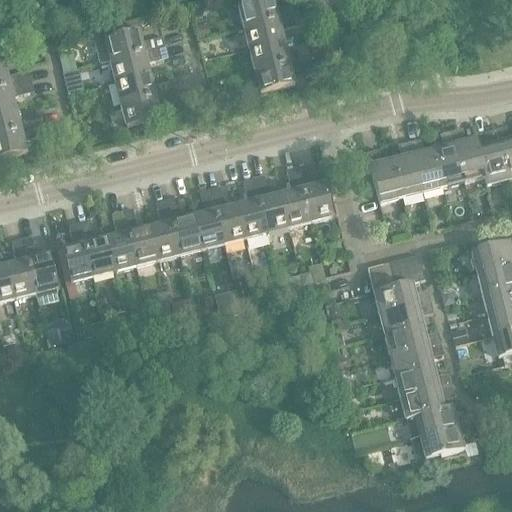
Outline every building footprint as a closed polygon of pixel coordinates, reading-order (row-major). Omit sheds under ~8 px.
[(272,0),(237,9),(243,31),(299,17),(296,7),(275,12),(272,0)] [(299,17),(243,31),(248,53),(283,44),(280,33),(301,28),(299,17)] [(206,26),(193,29),(197,42),(209,39),(206,26)] [(138,34),(94,45),(99,67),(109,65),(165,51),(162,40),(141,46),(138,34)] [(283,44),(248,53),(254,75),(310,61),(307,50),(286,55),(283,44)] [(149,78),(146,67),(168,61),(165,51),(109,65),(115,87),(149,78)] [(72,57),(57,60),(62,77),(76,73),(72,57)] [(291,77),(313,71),(310,61),(254,75),(260,97),(294,88),(291,77)] [(4,68),(0,68),(0,92),(31,85),(28,74),(7,79),(4,68)] [(149,78),(115,87),(120,108),(165,97),(176,94),(173,84),(152,89),(149,78)] [(0,115),(15,112),(12,101),(33,95),(31,85),(0,92),(0,115)] [(81,86),(65,91),(67,98),(83,93),(81,86)] [(165,97),(120,108),(126,131),(160,122),(157,110),(179,105),(176,94),(165,97)] [(224,96),(211,100),(216,119),(229,116),(224,96)] [(15,112),(0,115),(0,138),(42,128),(39,117),(18,123),(15,112)] [(23,144),(44,139),(42,128),(0,138),(0,162),(26,156),(23,144)] [(503,131),(495,133),(508,185),(511,183),(511,142),(506,144),(503,131)] [(458,133),(451,135),(463,186),(483,181),(484,181),(477,151),(478,151),(476,142),(462,146),(458,133)] [(484,181),(483,181),(486,190),(508,185),(495,133),(487,135),(490,148),(478,151),(477,151),(484,181)] [(443,137),(446,150),(433,153),(443,192),(463,186),(451,135),(443,137)] [(443,192),(433,153),(420,156),(417,144),(409,146),(422,197),(443,192)] [(401,147),(404,160),(391,164),(401,202),(422,197),(409,146),(401,147)] [(375,154),(366,156),(379,207),(401,202),(391,164),(378,167),(375,154)] [(307,168),(296,171),(310,227),(332,221),(324,187),(312,190),(307,168)] [(286,173),(291,195),(280,198),(289,232),(310,227),(296,171),(286,173)] [(263,179),(253,182),(267,238),(289,232),(280,198),(269,200),(263,179)] [(248,206),(236,209),(245,243),(267,238),(253,182),(242,184),(248,206)] [(245,243),(236,209),(225,211),(220,190),(209,193),(223,249),(245,243)] [(209,193),(199,195),(204,217),(193,220),(202,254),(223,249),(209,193)] [(177,201),(166,204),(180,260),(202,254),(193,220),(182,222),(177,201)] [(155,206),(161,228),(149,231),(158,265),(180,260),(166,204),(155,206)] [(132,212),(122,215),(136,271),(158,265),(149,231),(138,233),(132,212)] [(111,217),(116,239),(105,242),(114,276),(136,271),(122,215),(111,217)] [(89,223),(78,226),(92,282),(114,276),(105,242),(94,244),(89,223)] [(78,226),(68,228),(73,250),(61,253),(70,287),(92,282),(78,226)] [(21,242),(35,298),(58,292),(49,258),(37,261),(32,239),(21,242)] [(11,245),(16,266),(5,269),(14,303),(35,298),(21,242),(11,245)] [(511,256),(511,254),(511,253),(511,244),(471,255),(476,277),(511,267),(511,256)] [(407,261),(414,286),(424,284),(418,259),(407,261)] [(407,261),(397,264),(404,288),(411,286),(412,287),(414,286),(407,261)] [(397,264),(388,266),(394,291),(404,288),(397,264)] [(388,266),(378,269),(384,293),(394,291),(388,266)] [(511,267),(476,277),(482,298),(511,289),(511,267)] [(0,306),(14,303),(5,269),(0,269),(0,306)] [(378,269),(367,272),(373,296),(384,293),(378,269)] [(311,274),(300,277),(303,287),(313,284),(311,274)] [(254,277),(232,282),(235,295),(237,304),(259,298),(254,277)] [(415,301),(412,287),(411,286),(404,288),(394,291),(384,293),(373,296),(379,318),(430,305),(428,297),(415,301)] [(511,289),(482,298),(487,319),(511,312),(511,289)] [(235,295),(213,300),(219,322),(241,316),(238,308),(237,304),(235,295)] [(446,295),(440,297),(443,307),(453,305),(452,299),(446,295)] [(180,305),(171,307),(173,316),(182,313),(180,305)] [(430,305),(379,318),(384,339),(422,329),(419,316),(432,313),(430,305)] [(168,306),(148,311),(152,325),(172,320),(168,306)] [(511,312),(487,319),(492,340),(511,334),(511,312)] [(117,322),(103,325),(106,337),(128,331),(125,318),(124,315),(115,317),(117,322)] [(132,316),(125,318),(128,331),(135,329),(132,316)] [(58,338),(46,341),(48,350),(63,346),(64,347),(75,344),(69,319),(54,323),(58,338)] [(422,329),(384,339),(389,360),(440,347),(438,339),(426,342),(422,329)] [(463,332),(450,336),(453,349),(467,346),(463,332)] [(511,334),(492,340),(498,361),(511,357),(511,334)] [(340,337),(331,339),(334,352),(343,349),(340,337)] [(14,347),(2,350),(5,362),(17,359),(14,347)] [(429,358),(442,355),(440,347),(389,360),(394,381),(433,371),(429,358)] [(347,360),(338,363),(341,372),(350,370),(347,360)] [(433,371),(394,381),(400,402),(451,389),(449,381),(436,384),(433,371)] [(451,389),(400,402),(405,422),(443,412),(440,400),(453,397),(451,389)] [(443,412),(405,422),(410,444),(470,428),(468,421),(455,424),(452,410),(443,412)] [(462,449),(475,446),(470,428),(410,444),(416,466),(463,454),(462,449)]
